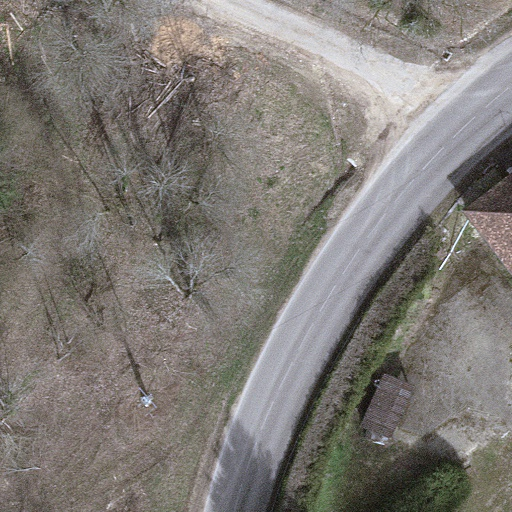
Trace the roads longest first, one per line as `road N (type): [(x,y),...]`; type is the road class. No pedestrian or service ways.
road 1 (secondary): [(511,88),(451,138),(367,233),(282,372),(236,511)]
road 2 (track): [(0,363),(61,247),(113,0)]
road 3 (track): [(451,138),(382,79),(318,39),(218,0)]
